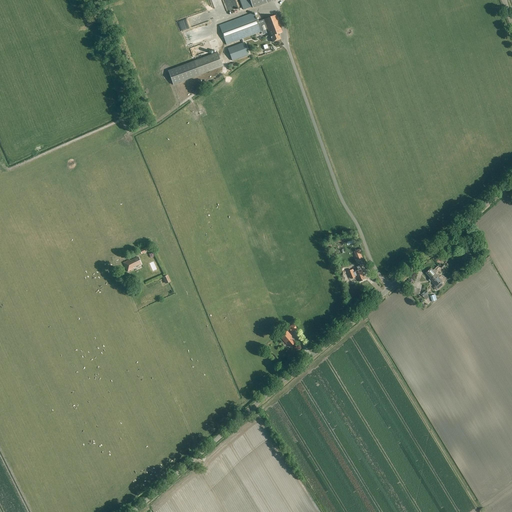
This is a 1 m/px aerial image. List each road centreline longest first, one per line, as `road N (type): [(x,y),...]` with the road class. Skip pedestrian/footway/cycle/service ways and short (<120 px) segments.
road 1 (unclassified): [(132,511),(511,181)]
road 2 (track): [(202,451),(127,285)]
